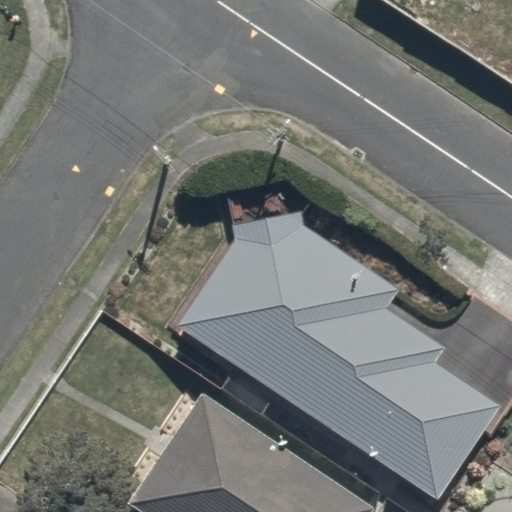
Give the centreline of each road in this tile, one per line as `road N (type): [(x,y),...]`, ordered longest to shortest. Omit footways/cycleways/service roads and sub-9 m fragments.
road 1 (residential): [(214,0),(511,201)]
road 2 (residential): [(0,255),(169,0)]
